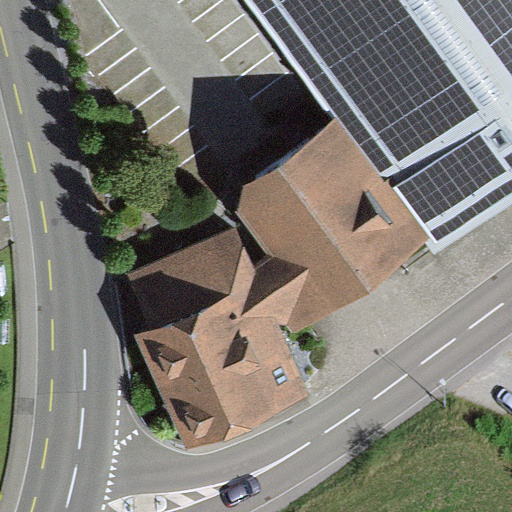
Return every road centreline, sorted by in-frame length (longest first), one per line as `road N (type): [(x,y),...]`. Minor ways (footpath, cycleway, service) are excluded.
road 1 (tertiary): [(14,0),(57,173),(84,357),(82,440),(63,509)]
road 2 (tertiary): [(63,509),(154,509),(238,480),(344,419),(511,295)]
